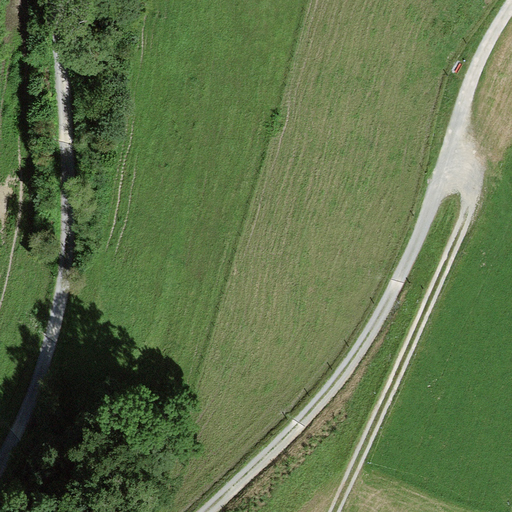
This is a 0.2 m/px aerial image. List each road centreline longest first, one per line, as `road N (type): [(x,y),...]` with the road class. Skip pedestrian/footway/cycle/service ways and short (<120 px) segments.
road 1 (track): [(0,467),(46,352),(64,223),(58,0)]
road 2 (track): [(449,148),(374,328),(301,421),(203,511)]
road 3 (track): [(511,3),(470,81),(449,148)]
